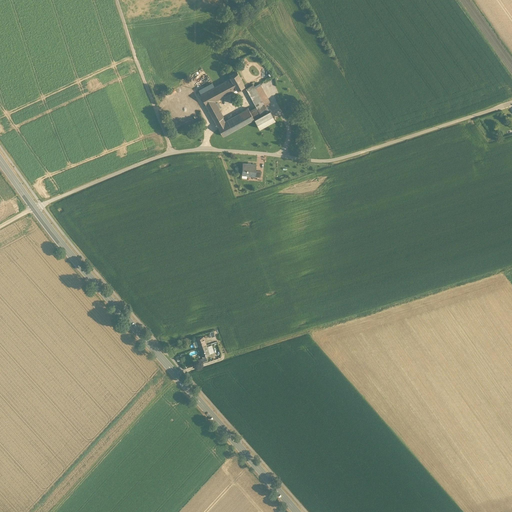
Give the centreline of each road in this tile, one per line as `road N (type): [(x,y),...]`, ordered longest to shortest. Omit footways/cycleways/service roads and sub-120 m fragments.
road 1 (primary): [(33,207),(298,511)]
road 2 (unclassified): [(511,103),(331,161),(171,150)]
road 3 (unclassified): [(171,150),(116,0)]
road 4 (unclassified): [(171,150),(33,207)]
